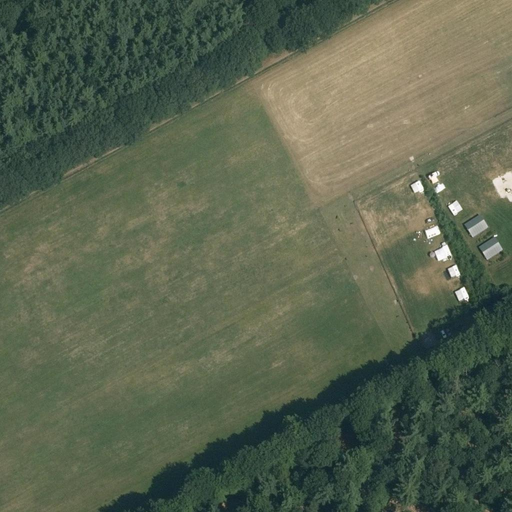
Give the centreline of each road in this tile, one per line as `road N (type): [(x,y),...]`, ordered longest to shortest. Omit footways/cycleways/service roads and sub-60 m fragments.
road 1 (track): [(511,327),(172,511)]
road 2 (track): [(379,0),(41,185)]
